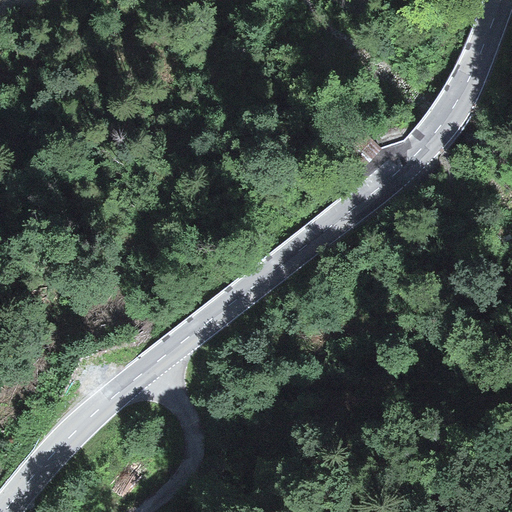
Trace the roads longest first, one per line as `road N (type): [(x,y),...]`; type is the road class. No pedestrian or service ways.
road 1 (tertiary): [(5,511),(88,417),(412,160),(468,80),(500,0)]
road 2 (track): [(149,367),(181,410),(194,448),(187,475),(145,511)]
